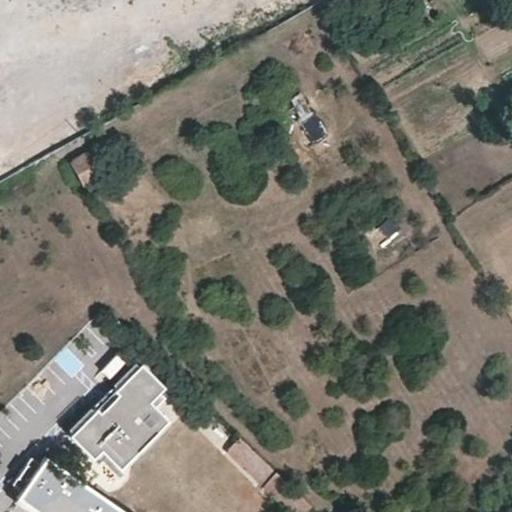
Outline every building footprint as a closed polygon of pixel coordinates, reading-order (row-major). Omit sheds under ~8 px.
[(63,89),(0,119),(0,176),(85,136),(63,89)] [(91,147),(69,160),(85,187),(107,174),(91,147)] [(137,362),(70,432),(114,474),(181,404),(137,362)] [(290,486),(240,437),(227,451),(271,493),(275,489),(281,495),(290,486)] [(125,511),(45,456),(17,497),(37,511),(125,511)] [(37,511),(17,497),(14,501),(30,511),(37,511)]
